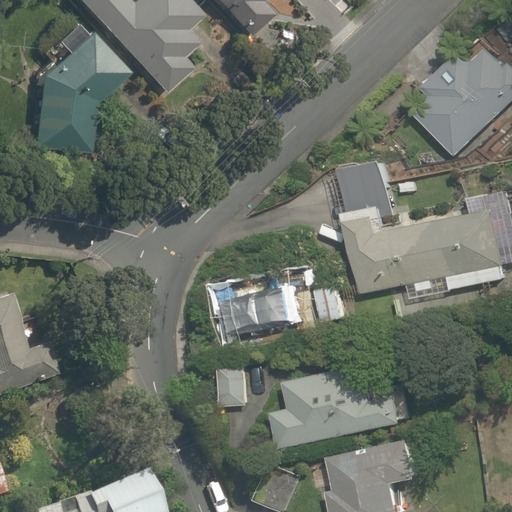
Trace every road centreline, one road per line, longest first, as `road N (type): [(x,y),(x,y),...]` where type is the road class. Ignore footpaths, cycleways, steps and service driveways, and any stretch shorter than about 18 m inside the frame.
road 1 (residential): [(156,259),(417,0)]
road 2 (residential): [(195,511),(153,413),(146,357),(156,259)]
road 3 (residential): [(156,259),(131,234),(0,212)]
